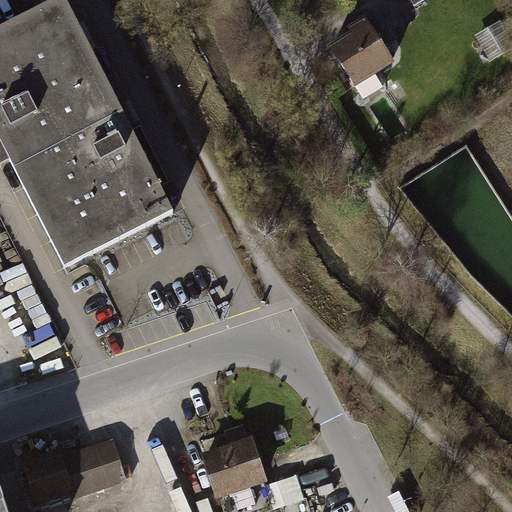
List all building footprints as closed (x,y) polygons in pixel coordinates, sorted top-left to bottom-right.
[(0,142),(65,269),(174,214),(147,161),(86,42),(64,0),(59,0),(0,30),(0,142)] [(388,43),(401,37),(389,12),(375,19),(388,43)] [(328,47),(355,89),(395,64),(365,17),(347,29),(350,33),(328,47)] [(511,35),(503,20),(475,36),(494,68),(511,57),(511,35)] [(221,449),(203,455),(218,501),(234,496),(238,511),(256,505),(251,490),(268,485),(253,437),(250,438),(245,424),(225,431),(228,440),(219,443),(221,449)] [(155,511),(133,444),(29,478),(39,511),(155,511)] [(272,482),(276,505),(306,501),(303,477),(272,482)] [(0,511),(14,511),(7,488),(0,489),(0,511)]
